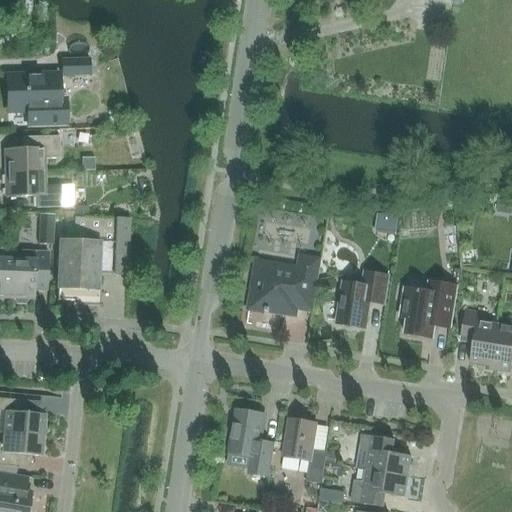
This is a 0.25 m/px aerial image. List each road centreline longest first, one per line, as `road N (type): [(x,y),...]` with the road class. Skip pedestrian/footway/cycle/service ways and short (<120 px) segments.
road 1 (residential): [(201,362),(258,0)]
road 2 (residential): [(440,511),(449,407),(434,396),(299,376)]
road 3 (residential): [(61,511),(79,354)]
road 4 (residential): [(177,511),(201,362)]
road 5 (residential): [(201,362),(79,354)]
